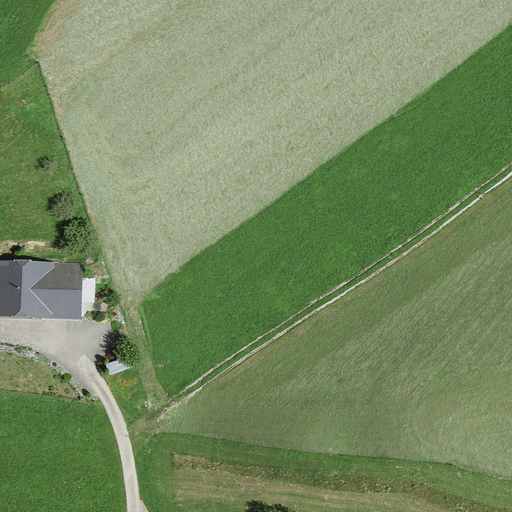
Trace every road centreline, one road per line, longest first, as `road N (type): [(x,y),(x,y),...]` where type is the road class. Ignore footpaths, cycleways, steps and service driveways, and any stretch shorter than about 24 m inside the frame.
road 1 (track): [(128,447),(157,418),(511,176)]
road 2 (track): [(87,370),(128,447),(136,511)]
